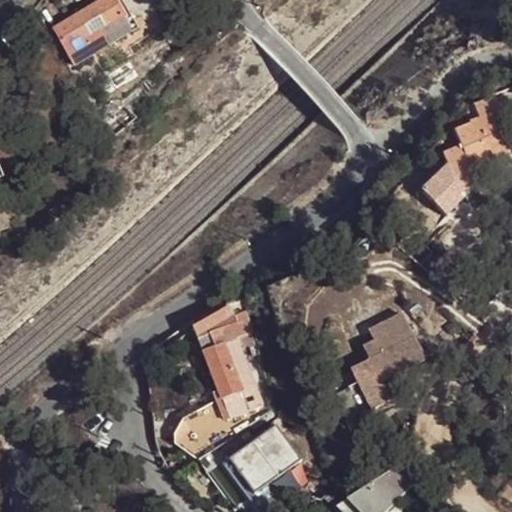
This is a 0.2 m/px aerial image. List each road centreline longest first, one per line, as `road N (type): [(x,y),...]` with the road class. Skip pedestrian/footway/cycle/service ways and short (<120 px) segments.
road 1 (tertiary): [(124,347),(329,202),(361,171),(365,151)]
road 2 (residential): [(511,304),(469,355),(444,407),(451,460),(489,511)]
road 3 (residential): [(193,511),(138,444),(124,347)]
road 4 (residential): [(511,56),(457,71),(390,139),(365,151)]
road 5 (tertiary): [(258,28),(356,131),(365,151)]
road 6 (tertiary): [(29,462),(26,441),(38,418),(124,347)]
